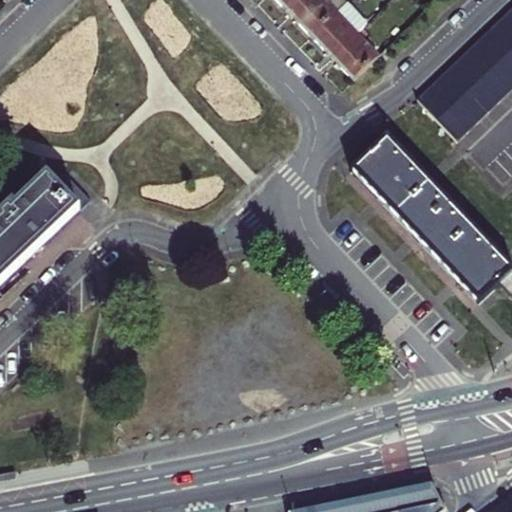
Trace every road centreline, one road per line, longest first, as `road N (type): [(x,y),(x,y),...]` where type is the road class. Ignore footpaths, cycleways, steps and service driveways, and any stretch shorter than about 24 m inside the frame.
road 1 (secondary): [(457,402),(242,462),(0,507)]
road 2 (secondary): [(148,511),(471,449)]
road 3 (residential): [(0,342),(111,240),(142,234),(210,243),(271,199)]
road 4 (residential): [(271,199),(457,402)]
road 5 (residential): [(314,139),(393,96),(496,0)]
road 6 (residential): [(314,139),(304,102),(206,0)]
